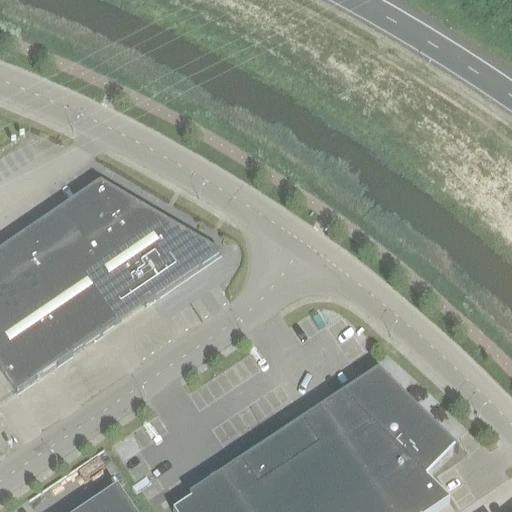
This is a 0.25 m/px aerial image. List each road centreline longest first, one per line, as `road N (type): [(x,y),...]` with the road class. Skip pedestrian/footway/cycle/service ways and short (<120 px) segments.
road 1 (unclassified): [(0,482),(273,296),(306,246)]
road 2 (tertiary): [(306,246),(100,122),(0,80)]
road 3 (tertiary): [(511,426),(405,323),(306,246)]
road 4 (trunk): [(354,0),(511,97)]
